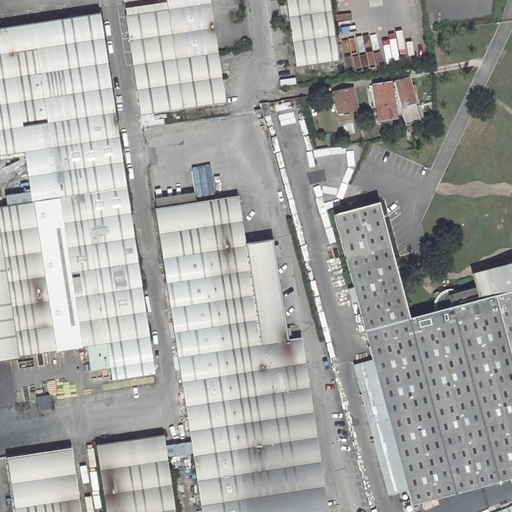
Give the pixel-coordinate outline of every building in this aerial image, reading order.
[(183,110),(224,103),(208,0),(166,0),(168,10),(183,110)] [(287,0),(297,68),(339,62),(329,0),(287,0)] [(168,10),(128,16),(143,116),(183,110),(168,10)] [(94,16),(0,29),(0,157),(22,154),(30,204),(0,208),(0,360),(80,349),(84,372),(103,370),(105,382),(148,376),(143,340),(94,16)] [(420,121),(407,79),(392,83),(405,125),(420,121)] [(391,83),(373,86),(378,118),(396,115),(391,83)] [(358,109),(354,88),(329,94),(330,98),(336,97),(340,112),(358,109)] [(193,453),(201,511),(327,511),(301,340),(290,342),(274,241),(247,246),(239,198),(157,211),(192,444),(193,453)] [(353,364),(369,422),(388,495),(408,490),(412,504),(510,477),(511,476),(511,260),(485,268),(488,280),(453,290),(452,289),(448,288),(445,288),(443,289),(440,290),(438,292),(434,290),(432,294),(436,296),(435,300),(434,302),(434,306),(434,308),(407,316),(391,258),(375,202),(332,214),(352,287),(347,288),(351,304),(356,302),(372,359),(353,364)] [(35,404),(37,412),(49,411),(48,402),(35,404)] [(162,437),(97,446),(106,511),(173,511),(165,457),(164,448),(162,437)] [(164,448),(165,457),(193,453),(192,444),(164,448)] [(6,460),(14,511),(80,511),(71,450),(6,460)]
